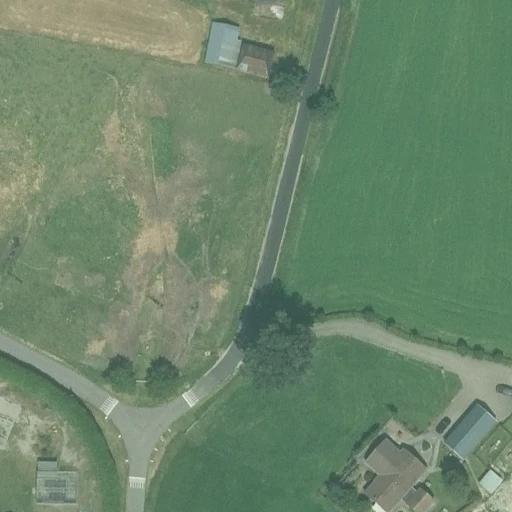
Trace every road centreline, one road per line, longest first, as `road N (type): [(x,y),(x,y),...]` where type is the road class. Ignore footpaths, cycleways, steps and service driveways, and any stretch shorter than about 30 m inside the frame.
road 1 (unclassified): [(332,0),(242,343),(151,434)]
road 2 (tertiary): [(151,434),(0,343)]
